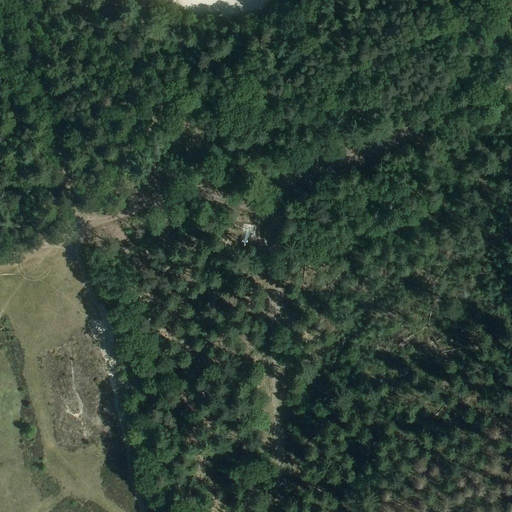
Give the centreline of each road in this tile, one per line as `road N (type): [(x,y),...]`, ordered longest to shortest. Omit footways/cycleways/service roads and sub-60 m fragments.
road 1 (track): [(285,176),(273,214),(276,485)]
road 2 (track): [(74,223),(106,323),(144,511)]
road 3 (track): [(511,88),(285,176)]
road 4 (track): [(74,223),(25,0)]
